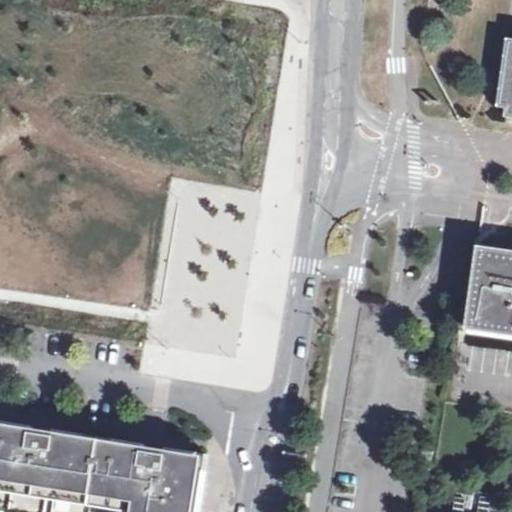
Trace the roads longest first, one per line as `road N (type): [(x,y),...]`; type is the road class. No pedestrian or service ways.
road 1 (residential): [(282,405),(0,351)]
road 2 (tertiary): [(324,0),(312,235)]
road 3 (tertiary): [(312,235),(282,405)]
road 4 (residential): [(338,0),(334,89),(346,126)]
